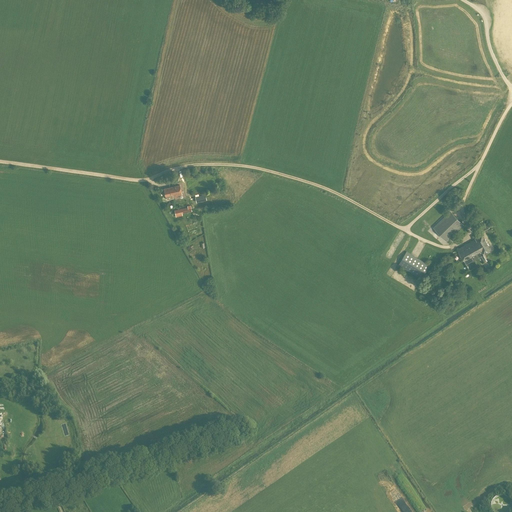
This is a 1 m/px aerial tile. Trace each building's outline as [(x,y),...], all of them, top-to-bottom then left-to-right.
[(180,185),(170,187),(172,196),(182,194),(180,185)] [(180,215),(180,213),(191,211),(190,206),(187,206),(188,208),(175,210),(176,216),(180,215)] [(449,210),(447,212),(448,213),(433,228),(447,241),(463,225),(449,210)] [(465,261),(473,257),(478,254),(479,257),(481,256),(484,254),(483,253),(491,248),(482,233),(475,237),(476,239),(466,244),(458,249),(465,261)] [(429,265),(406,251),(398,265),(421,279),(429,265)] [(493,500),(492,503),(491,507),(492,511),(493,511),(510,511),(511,508),(511,504),(511,502),(510,499),(507,497),(504,496),(501,496),(496,497),(493,500)]
